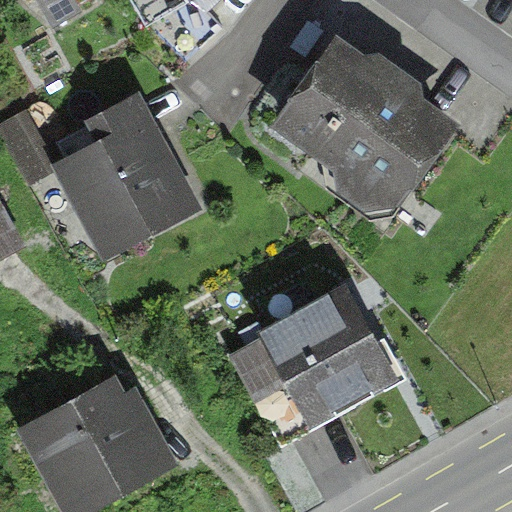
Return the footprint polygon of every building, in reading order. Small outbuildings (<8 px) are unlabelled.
[(340,26),(277,109),(393,197),(456,114),(340,26)] [(200,190),(144,94),(57,145),(113,240),(200,190)] [(0,248),(26,233),(0,187),(0,248)] [(347,278),(259,327),(306,411),(394,362),(347,278)] [(112,379),(32,420),(73,498),(164,451),(133,391),(121,397),(112,379)]
